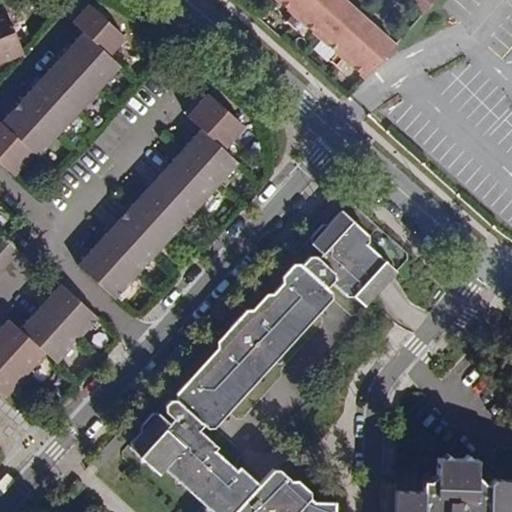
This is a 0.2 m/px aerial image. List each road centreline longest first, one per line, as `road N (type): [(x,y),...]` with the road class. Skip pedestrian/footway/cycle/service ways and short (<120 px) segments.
road 1 (residential): [(367,511),(373,402),(383,373),(453,308),(484,262)]
road 2 (residential): [(344,142),(141,347)]
road 3 (residential): [(181,0),(344,142)]
road 4 (residential): [(141,347),(0,505)]
road 5 (residential): [(55,233),(187,89)]
road 6 (residential): [(344,142),(484,262)]
road 7 (residential): [(141,347),(41,252)]
